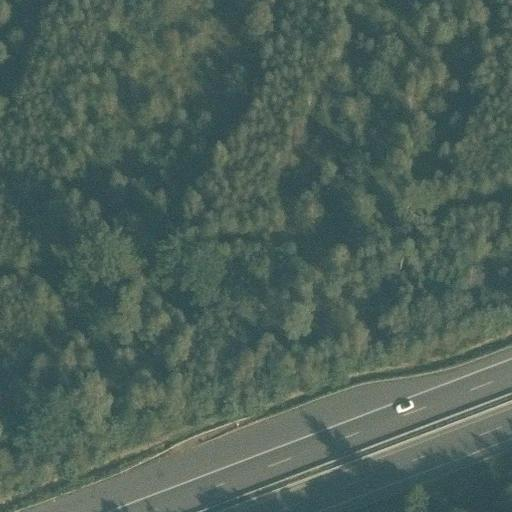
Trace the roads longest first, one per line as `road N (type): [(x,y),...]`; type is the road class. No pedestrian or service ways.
road 1 (track): [(511,208),(0,286)]
road 2 (motorway): [(511,377),(153,511)]
road 3 (motorway): [(284,511),(511,425)]
